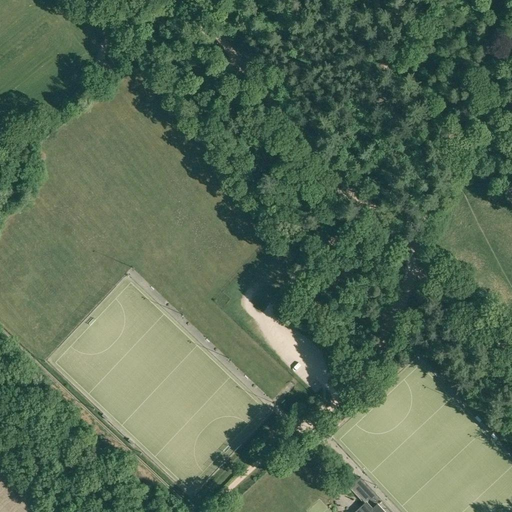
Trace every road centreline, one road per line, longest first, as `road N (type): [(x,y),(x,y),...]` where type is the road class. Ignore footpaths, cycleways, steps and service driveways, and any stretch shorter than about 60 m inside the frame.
road 1 (track): [(187,0),(305,146),(410,251)]
road 2 (track): [(417,258),(359,381),(210,511)]
road 3 (track): [(0,336),(186,511)]
road 4 (unknown): [(353,207),(273,311),(287,341),(347,393)]
road 5 (track): [(118,0),(105,40),(53,109),(0,160)]
